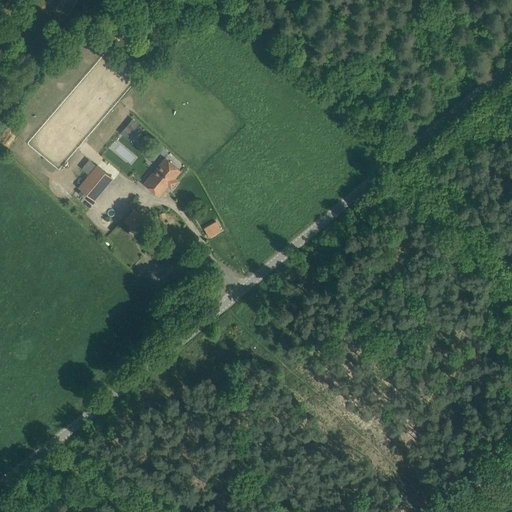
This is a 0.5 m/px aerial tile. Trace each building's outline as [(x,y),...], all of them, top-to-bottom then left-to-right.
[(71,10),(77,0),(61,0),(60,3),(71,10)] [(128,126),(134,131),(140,124),(134,119),(128,126)] [(165,158),(144,183),(160,197),(168,186),(171,189),(178,181),(175,179),(181,171),(165,158)] [(98,166),(79,187),(93,199),(111,177),(98,166)] [(125,221),(127,222),(141,234),(149,225),(152,221),(136,208),(125,221)]
